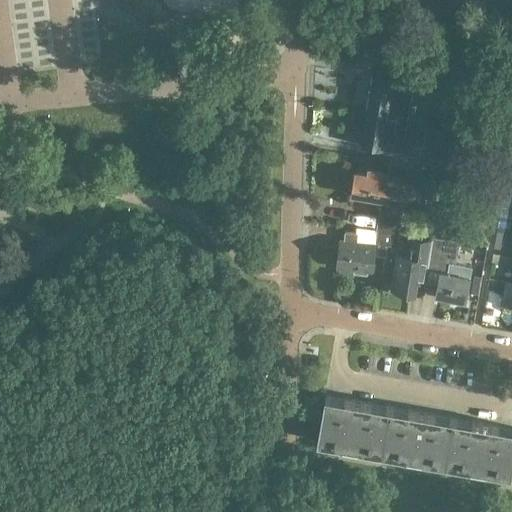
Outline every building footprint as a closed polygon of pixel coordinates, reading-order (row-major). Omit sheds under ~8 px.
[(413,91),(404,89),(405,81),(394,79),(394,78),(372,74),(366,111),(388,115),(408,119),(413,91)] [(467,88),(415,74),(412,85),(464,100),(467,88)] [(408,119),(388,115),(366,111),(366,112),(361,111),(359,123),(363,124),(359,146),(381,150),(382,149),(402,152),(408,119)] [(472,159),(448,155),(445,169),(469,173),(472,159)] [(366,175),(355,173),(351,195),(401,204),(405,183),(418,185),(421,170),(413,168),(413,166),(389,162),(387,174),(367,170),(366,175)] [(500,216),(511,217),(511,207),(502,206),(500,216)] [(379,208),(377,232),(398,234),(402,211),(379,208)] [(344,241),(339,241),(336,269),(354,271),(353,275),(366,276),(366,272),(372,273),(374,257),(385,258),(386,247),(397,248),(398,234),(377,232),(374,245),(357,243),(358,233),(345,232),(344,241)] [(508,236),(497,234),(494,248),(505,250),(508,236)] [(470,269),(455,266),(459,242),(432,238),(428,267),(440,269),(435,297),(464,302),(470,269)] [(431,243),(410,239),(407,257),(396,255),(391,289),(413,293),(415,281),(424,283),(431,243)] [(491,262),(506,264),(507,257),(492,255),(491,262)] [(511,309),(511,282),(505,281),(502,299),(503,299),(502,307),(511,309)] [(325,395),(317,440),(381,451),(389,406),(325,395)] [(454,417),(389,406),(381,451),(446,462),(454,417)] [(511,465),(511,427),(454,417),(446,462),(511,474),(511,465)]
